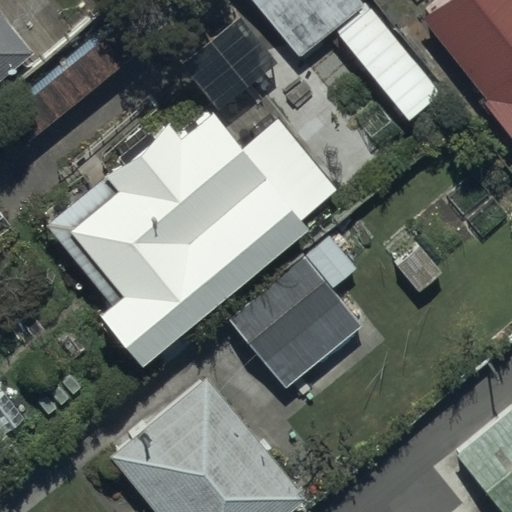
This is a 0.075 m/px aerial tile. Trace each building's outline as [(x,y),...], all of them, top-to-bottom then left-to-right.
[(254,0),(294,50),(356,0),(254,0)] [(511,0),(414,0),(411,3),(511,130),(511,0)] [(0,63),(28,40),(29,41),(31,41),(32,41),(33,41),(34,41),(36,41),(37,40),(38,40),(39,39),(40,39),(42,38),(43,37),(43,36),(44,35),(45,34),(46,33),(46,32),(47,31),(47,29),(47,28),(47,27),(47,26),(47,24),(47,23),(47,22),(46,21),(46,19),(45,18),(44,17),(44,16),(43,15),(42,14),(41,14),(40,13),(39,12),(37,12),(36,12),(35,11),(33,11),(32,11),(31,11),(30,12),(28,12),(27,12),(26,13),(25,14),(24,14),(23,15),(22,16),(21,17),(20,18),(20,19),(19,20),(19,21),(18,23),(18,24),(18,25),(0,3),(0,63)] [(98,163),(38,209),(99,286),(87,295),(126,345),(297,210),(203,91),(168,118),(156,103),(91,154),(98,163)] [(322,224),(221,310),(282,381),(336,335),(351,353),(373,335),(328,281),(353,260),(322,224)] [(197,363),(101,446),(153,509),(148,511),(269,511),(301,486),(197,363)] [(511,396),(450,443),(501,511),(502,511),(511,505),(511,396)]
